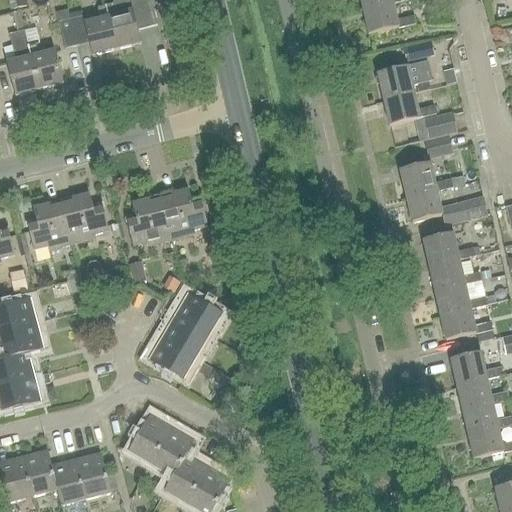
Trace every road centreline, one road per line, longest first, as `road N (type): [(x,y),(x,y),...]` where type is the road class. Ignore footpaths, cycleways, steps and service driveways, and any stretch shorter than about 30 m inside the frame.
road 1 (residential): [(406,511),(284,0)]
road 2 (secondary): [(332,511),(237,110)]
road 3 (residential): [(271,511),(258,461),(244,442),(161,391),(131,391),(80,418),(0,438)]
road 4 (residential): [(0,171),(237,110)]
road 5 (residential): [(511,171),(504,172),(465,0)]
